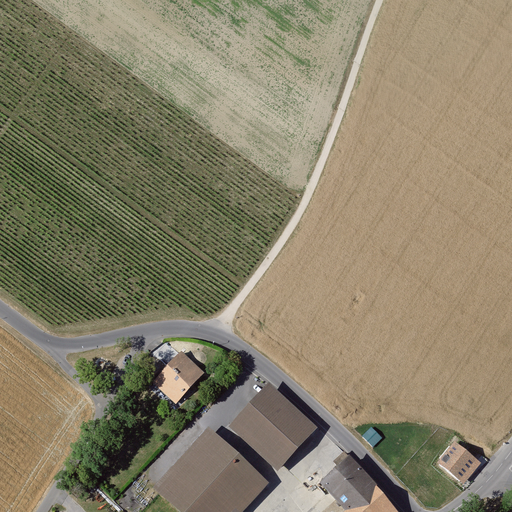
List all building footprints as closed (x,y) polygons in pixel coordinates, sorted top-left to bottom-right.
[(203,374),(184,358),(172,370),(170,368),(156,382),(176,401),(203,374)] [(266,394),(239,423),(283,464),(310,435),(266,394)] [(244,511),(267,487),(208,433),(157,489),(181,511),(244,511)] [(461,483),(476,465),(456,448),(440,465),(461,483)] [(351,511),(361,504),(368,511),(396,511),(351,463),(353,462),(346,454),(335,464),(341,471),(325,486),(348,511),(351,511)]
